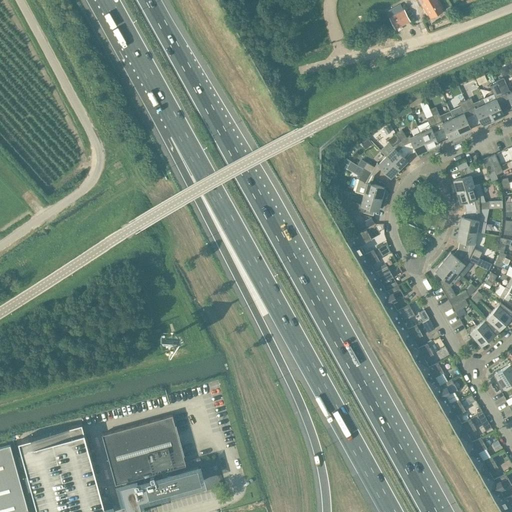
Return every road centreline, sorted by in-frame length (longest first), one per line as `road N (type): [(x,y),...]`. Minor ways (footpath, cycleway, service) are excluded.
road 1 (motorway): [(432,511),(148,0)]
road 2 (unclassified): [(0,313),(219,175),(511,38)]
road 3 (motorway): [(180,131),(390,511)]
road 4 (motorway): [(180,131),(227,258),(309,426),(326,511)]
road 5 (unclassified): [(0,246),(86,186),(100,162),(20,0)]
road 6 (unknown): [(195,511),(223,498),(232,480),(213,433),(187,407),(149,407),(60,433)]
road 7 (residential): [(303,70),(511,11)]
road 8 (track): [(0,404),(154,361)]
road 9 (motorway): [(107,0),(180,131)]
road 10 (residential): [(416,281),(393,218),(408,185),(438,161)]
road 11 (residential): [(416,281),(448,228),(438,161)]
